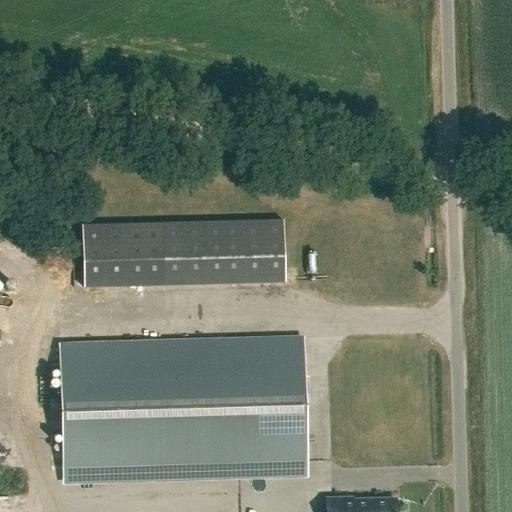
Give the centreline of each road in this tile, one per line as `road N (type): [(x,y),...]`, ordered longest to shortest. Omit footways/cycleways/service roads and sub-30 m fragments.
road 1 (track): [(0,99),(511,195)]
road 2 (unclassified): [(460,511),(445,0)]
